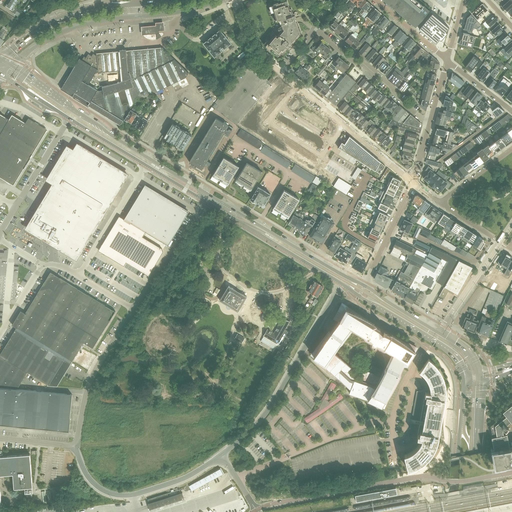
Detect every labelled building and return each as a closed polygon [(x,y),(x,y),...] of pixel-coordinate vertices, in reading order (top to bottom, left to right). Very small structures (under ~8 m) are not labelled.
[(18,1),(16,0),(8,0),(8,1),(5,6),(12,10),(18,1)] [(297,21),(296,18),(294,13),(294,12),(293,12),(293,13),(292,9),(291,8),(290,8),(286,0),(279,3),(278,2),(273,3),(274,5),(269,6),(271,9),(270,10),(269,11),(269,12),(270,14),(269,14),(270,19),(272,18),(274,26),(273,26),(273,29),(274,29),(269,34),(268,33),(266,36),(267,37),(265,39),(265,40),(265,41),(265,42),(263,44),(267,47),(266,48),(270,51),(271,50),(277,56),(281,51),(281,52),(282,52),(283,51),(286,48),(287,48),(288,48),(291,44),(301,32),(298,24),(298,23),(297,21)] [(355,0),(349,7),(351,9),(355,4),(357,6),(362,0),(355,0)] [(357,16),(358,16),(368,3),(364,0),(363,0),(359,6),(361,8),(357,12),(355,15),(357,16)] [(384,0),(390,5),(415,26),(429,10),(418,1),(416,0),(384,0)] [(511,0),(507,0),(508,1),(502,7),(506,12),(511,6),(511,0)] [(373,7),(368,3),(358,16),(360,17),(361,16),(364,18),(367,14),(367,13),(373,7)] [(472,13),(472,14),(477,19),(483,14),(485,16),(489,13),(487,10),(487,9),(487,10),(487,9),(487,8),(483,4),(483,5),(482,4),(478,8),(478,7),(475,10),(476,10),(472,13)] [(366,24),(367,23),(377,11),(374,8),(367,16),(365,18),(367,20),(365,21),(364,23),(366,24)] [(381,14),(377,11),(367,23),(366,24),(368,26),(369,24),(370,22),(372,24),(374,22),(381,14)] [(432,13),(419,29),(436,43),(439,39),(441,41),(447,33),(446,32),(449,28),(432,13)] [(466,23),(464,29),(472,31),(473,28),(476,29),(477,28),(480,26),(481,25),(471,14),(467,18),(466,23)] [(373,33),(386,18),(382,15),(376,23),(374,25),(375,27),(370,34),(371,35),(373,33)] [(489,31),(495,26),(492,24),(494,22),(497,20),(493,15),(485,21),(483,24),(487,29),(489,31)] [(383,29),(390,21),(386,18),(373,33),(375,34),(379,29),(381,31),(383,29)] [(329,26),(334,30),(339,25),(336,23),(338,21),(336,19),(334,21),(329,26)] [(334,30),(338,34),(343,29),(341,27),(342,25),(340,23),(339,25),(334,30)] [(146,28),(141,29),(142,35),(156,33),(156,31),(162,31),(162,24),(146,25),(146,28)] [(498,24),(489,32),(494,38),(497,35),(498,36),(503,32),(501,30),(502,29),(498,24)] [(398,28),(394,25),(382,38),(385,40),(387,37),(390,34),(391,35),(398,28)] [(349,30),(345,27),(343,29),(338,34),(343,39),(348,33),(349,30)] [(221,51),(227,47),(227,46),(230,49),(233,47),(230,43),(231,43),(220,30),(204,43),(214,57),(221,51)] [(388,51),(393,45),(404,33),(400,30),(393,37),(395,39),(391,44),(386,49),(388,51)] [(345,40),(350,44),(357,36),(354,34),(353,33),(350,35),(345,40)] [(408,36),(404,33),(393,45),(395,47),(399,43),(401,44),(408,36)] [(464,46),(466,47),(468,41),(473,43),(474,39),(475,36),(463,33),(462,37),(461,40),(465,41),(464,46)] [(511,39),(507,34),(504,37),(502,35),(496,41),(499,44),(502,42),(505,45),(511,39)] [(357,36),(350,44),(355,48),(360,43),(358,41),(360,39),(357,36)] [(403,52),(413,40),(409,37),(402,45),(404,47),(401,50),(398,54),(400,55),(402,54),(403,52)] [(413,40),(403,52),(402,54),(403,55),(405,54),(408,50),(410,51),(416,43),(413,40)] [(508,58),(511,55),(511,54),(511,53),(510,51),(511,49),(511,41),(507,46),(506,45),(499,52),(500,51),(503,49),(506,52),(504,54),(506,56),(508,58)] [(318,55),(320,53),(326,46),(321,42),(317,46),(316,44),(314,47),(316,49),(313,51),(318,55)] [(371,47),(366,43),(359,52),(364,56),(371,47)] [(407,60),(409,61),(411,58),(421,47),(417,44),(410,52),(412,54),(409,57),(407,60)] [(323,55),(322,56),(321,57),(325,61),(325,60),(327,58),(329,56),(327,54),(330,50),(326,46),(320,53),(323,55)] [(162,47),(96,53),(96,55),(93,53),(91,56),(88,54),(86,57),(84,56),(82,59),(79,58),(61,89),(73,96),(75,93),(90,102),(88,105),(120,125),(121,124),(126,115),(138,95),(140,92),(144,90),(149,94),(150,94),(157,91),(158,94),(163,91),(162,89),(186,77),(189,72),(162,47)] [(409,67),(409,68),(410,68),(416,61),(413,59),(415,57),(417,58),(421,54),(424,50),(421,47),(411,58),(409,61),(406,65),(409,67)] [(378,53),(373,49),(366,58),(371,62),(378,53)] [(439,63),(432,56),(430,55),(427,53),(425,51),(421,55),(424,57),(425,58),(427,60),(426,64),(427,65),(429,65),(429,66),(430,66),(437,68),(438,68),(439,64),(439,63)] [(237,57),(240,61),(246,56),(243,52),(237,57)] [(378,67),(385,59),(380,55),(373,63),(378,68),(378,67)] [(473,56),(465,67),(471,72),(476,65),(478,67),(482,62),(473,56)] [(333,64),(338,68),(344,61),(339,57),(334,62),(333,64)] [(385,59),(378,67),(380,69),(380,70),(381,70),(381,71),(381,72),(382,71),(385,74),(391,67),(386,63),(386,60),(385,59)] [(424,63),(419,60),(416,65),(423,68),(425,64),(424,63)] [(349,65),(344,61),(338,68),(343,73),(344,72),(349,65)] [(489,72),(484,67),(485,65),(483,63),(479,68),(482,70),(477,76),(482,81),(489,72)] [(295,71),(300,76),(308,66),(307,64),(304,67),(303,68),(300,66),(295,71)] [(310,67),(308,66),(300,76),(305,80),(310,74),(307,71),(308,70),(310,67)] [(436,74),(437,68),(430,66),(428,72),(425,81),(422,80),(421,82),(433,85),(436,74)] [(407,79),(406,78),(413,70),(410,68),(409,68),(403,75),(402,77),(395,85),(399,89),(403,92),(407,88),(408,85),(405,82),(407,79)] [(396,69),(394,70),(387,79),(395,85),(402,77),(403,75),(396,69)] [(487,85),(486,86),(491,89),(496,82),(493,79),(496,75),(495,74),(496,74),(495,73),(495,74),(492,72),(493,70),(486,79),(488,76),(489,77),(488,77),(491,79),(489,81),(486,84),(487,85)] [(454,73),(452,72),(450,79),(450,80),(452,82),(456,85),(457,86),(459,88),(464,82),(454,73)] [(355,81),(346,74),(334,88),(331,92),(326,98),(335,106),(355,81)] [(357,90),(360,87),(363,89),(369,82),(364,78),(362,76),(358,81),(349,91),(352,93),(356,88),(357,90)] [(503,78),(498,84),(500,86),(499,87),(494,89),(494,90),(501,96),(509,87),(505,84),(507,81),(503,78)] [(313,87),(319,91),(325,84),(327,82),(325,80),(322,82),(319,80),(313,87)] [(282,82),(273,92),(277,95),(281,91),(284,94),(289,88),(282,82)] [(363,89),(367,93),(372,87),(373,86),(369,82),(363,89)] [(423,88),(432,91),(433,85),(421,82),(421,84),(424,85),(423,88)] [(331,85),(328,88),(325,84),(319,91),(324,96),(329,90),(331,92),(334,88),(334,87),(331,85)] [(463,87),(458,93),(466,99),(474,89),(468,85),(466,89),(463,87)] [(372,87),(367,93),(367,94),(371,98),(377,91),(372,87)] [(376,102),(377,101),(382,95),(381,94),(381,93),(378,90),(377,91),(371,98),(376,102)] [(477,92),(474,95),(473,96),(471,95),(466,100),(469,102),(470,101),(475,105),(482,95),(477,92)] [(272,93),(264,103),(268,106),(271,102),(275,106),(280,100),(272,93)] [(430,96),(418,93),(418,94),(421,95),(420,99),(429,101),(430,96)] [(383,94),(382,95),(377,101),(382,105),(385,108),(391,101),(388,98),(383,94)] [(443,105),(446,106),(446,109),(454,111),(455,107),(452,106),(453,101),(446,95),(443,105)] [(291,96),(288,100),(298,108),(305,101),(299,96),(295,100),(291,96)] [(392,112),(398,105),(395,103),(392,100),(385,109),(384,109),(382,112),(385,115),(388,112),(390,114),(391,112),(392,112)] [(474,108),(475,109),(481,114),(482,115),(484,113),(484,112),(490,105),(485,101),(484,103),(480,100),(477,105),(476,106),(474,108)] [(349,105),(344,101),(339,108),(343,112),(349,105)] [(263,104),(254,114),(258,118),(262,114),(266,117),(270,111),(263,104)] [(303,106),(299,110),(309,118),(316,110),(310,105),(307,109),(303,106)] [(349,115),(354,109),(349,105),(343,112),(348,116),(349,115)] [(398,106),(394,112),(391,115),(394,118),(389,124),(399,127),(401,127),(403,122),(403,123),(410,114),(399,105),(398,106)] [(495,117),(504,111),(498,106),(493,109),(490,107),(486,111),(491,115),(493,114),(495,117)] [(127,122),(128,121),(131,123),(137,114),(133,112),(134,111),(133,111),(135,108),(133,107),(132,110),(131,109),(124,120),(127,122)] [(349,115),(354,119),(360,112),(355,108),(354,109),(349,115)] [(131,124),(137,127),(143,117),(140,115),(139,115),(138,115),(142,110),(140,109),(138,111),(138,112),(131,124)] [(439,112),(438,111),(437,117),(447,120),(450,121),(452,112),(443,110),(443,113),(440,112),(439,112)] [(354,119),(358,123),(364,117),(364,116),(360,112),(354,119)] [(0,132),(8,119),(0,113),(0,132)] [(279,113),(273,122),(280,126),(283,122),(287,124),(290,120),(279,113)] [(25,123),(11,114),(8,119),(0,132),(0,174),(13,154),(8,151),(25,123)] [(314,115),(311,119),(321,127),(327,119),(321,114),(318,118),(314,115)] [(421,128),(423,124),(413,116),(410,114),(403,123),(421,128)] [(150,115),(147,120),(146,119),(143,117),(137,127),(140,129),(141,129),(143,130),(148,121),(149,122),(151,119),(150,118),(152,116),(150,115)] [(358,123),(358,124),(363,128),(365,126),(366,127),(372,121),(370,119),(368,121),(364,117),(358,123)] [(447,120),(437,117),(435,123),(444,126),(445,125),(446,125),(447,120)] [(46,130),(33,121),(28,118),(25,123),(8,151),(13,154),(0,174),(0,177),(13,185),(46,130)] [(216,118),(189,162),(192,163),(191,164),(196,166),(202,169),(206,163),(209,165),(211,162),(207,160),(224,133),(228,136),(233,128),(216,118)] [(477,127),(467,119),(464,129),(473,132),(477,127)] [(291,121),(286,129),(292,134),(295,129),(299,132),(302,128),(291,121)] [(372,121),(366,127),(368,129),(367,131),(372,135),(377,128),(372,124),(374,122),(372,121)] [(420,133),(421,128),(403,123),(403,122),(401,127),(405,129),(420,133)] [(325,124),(322,128),(332,136),(338,128),(332,123),(329,127),(325,124)] [(192,135),(172,124),(164,137),(183,149),(187,144),(188,142),(192,135)] [(260,127),(257,132),(268,139),(273,130),(267,126),(264,130),(260,127)] [(432,144),(437,145),(437,146),(451,150),(453,144),(450,143),(453,134),(453,132),(437,127),(436,127),(435,134),(432,144)] [(372,135),(377,139),(383,132),(378,128),(377,128),(372,135)] [(303,129),(298,137),(304,142),(307,137),(311,140),(314,136),(303,129)] [(484,139),(490,135),(489,134),(486,130),(480,134),(484,139)] [(377,139),(382,143),(387,136),(383,132),(377,139)] [(406,138),(414,140),(415,141),(417,135),(408,132),(406,138)] [(511,140),(511,138),(508,132),(500,138),(506,145),(511,140)] [(272,135),(269,140),(280,147),(286,138),(279,134),(276,138),(272,135)] [(387,136),(382,143),(381,143),(386,147),(389,149),(393,144),(392,143),(391,142),(392,140),(389,138),(390,136),(388,135),(387,136)] [(365,149),(349,136),(344,144),(342,142),(338,148),(358,160),(380,174),(385,166),(381,162),(365,149)] [(316,137),(310,145),(317,149),(319,145),(324,148),(326,144),(316,137)] [(500,149),(503,147),(506,145),(500,137),(494,141),(500,149)] [(405,138),(404,144),(413,146),(414,140),(406,138),(405,138)] [(496,152),(500,149),(494,141),(489,146),(495,153),(496,152)] [(285,143),(282,148),(293,155),(298,146),(292,142),(289,146),(285,143)] [(127,174),(77,144),(74,151),(67,147),(55,167),(62,170),(27,228),(29,229),(29,230),(31,231),(39,236),(42,238),(42,237),(47,241),(49,242),(59,248),(76,258),(127,174)] [(413,146),(404,144),(402,150),(403,150),(411,152),(413,146)] [(430,154),(432,155),(435,156),(436,153),(439,154),(440,149),(436,148),(436,146),(430,144),(428,154),(430,154)] [(495,153),(489,146),(488,144),(482,149),(489,157),(492,155),(495,154),(495,153)] [(290,163),(263,147),(260,152),(287,168),(290,163)] [(482,148),(481,149),(480,149),(481,149),(477,152),(477,153),(478,153),(484,161),(485,160),(487,158),(488,159),(488,158),(489,158),(489,157),(482,149),(482,148)] [(297,152),(294,156),(305,163),(311,154),(304,150),(301,154),(297,152)] [(403,150),(402,150),(400,156),(401,157),(401,156),(403,157),(402,161),(404,163),(408,164),(409,159),(410,159),(412,153),(411,152),(403,150)] [(483,162),(484,161),(478,153),(477,153),(473,157),(479,165),(480,165),(483,162)] [(238,166),(233,163),(229,161),(223,157),(212,176),(219,180),(220,177),(222,179),(221,181),(227,185),(238,166)] [(479,165),(473,157),(468,160),(474,168),(479,165)] [(310,160),(307,164),(318,171),(323,162),(317,158),(314,162),(310,160)] [(474,168),(468,160),(463,164),(469,172),(474,168)] [(247,162),(236,181),(242,185),(243,183),(245,184),(244,186),(250,190),(262,171),(247,162)] [(463,164),(458,168),(464,176),(465,176),(464,176),(468,173),(469,173),(469,172),(463,164)] [(314,177),(294,165),(291,170),(311,182),(314,177)] [(424,179),(429,182),(429,183),(436,174),(433,171),(433,170),(428,166),(425,171),(428,173),(424,178),(424,179)] [(362,170),(359,168),(352,178),(355,180),(362,170)] [(464,176),(458,168),(453,172),(459,180),(464,176)] [(435,187),(442,178),(436,174),(429,183),(429,182),(429,183),(429,184),(430,184),(433,187),(434,187),(434,188),(435,187)] [(388,181),(389,182),(389,181),(398,186),(401,180),(390,175),(388,181)] [(339,178),(333,186),(346,194),(351,186),(339,178)] [(440,191),(441,191),(444,186),(447,188),(451,184),(446,180),(445,180),(442,178),(435,187),(440,191)] [(387,187),(396,191),(398,186),(389,181),(389,182),(387,186),(387,187)] [(317,186),(312,183),(308,190),(313,193),(317,186)] [(125,219),(130,223),(143,231),(166,245),(167,245),(170,239),(171,239),(188,211),(166,198),(165,200),(160,197),(161,195),(156,192),(145,186),(125,219)] [(387,187),(387,186),(386,186),(383,191),(394,196),(396,191),(387,187)] [(262,207),(265,206),(264,204),(270,194),(258,187),(250,199),(255,202),(256,201),(262,205),(262,207)] [(299,199),(293,196),(290,194),(284,190),(273,209),(279,213),(281,210),(283,212),(281,214),(288,218),(299,199)] [(381,196),(391,201),(394,196),(383,191),(381,196)] [(412,201),(419,206),(424,200),(417,194),(417,195),(415,195),(412,201)] [(378,201),(380,202),(389,206),(391,201),(381,196),(378,201)] [(424,200),(419,206),(418,208),(421,211),(418,214),(421,216),(430,204),(424,200)] [(386,212),(389,206),(380,202),(378,208),(386,212)] [(432,218),(430,220),(434,223),(441,213),(437,210),(435,209),(435,208),(431,206),(426,213),(432,218)] [(375,216),(385,221),(388,215),(377,210),(375,216)] [(293,227),(301,214),(299,213),(298,214),(295,212),(294,215),(290,220),(288,223),(293,227)] [(293,227),(299,230),(307,217),(304,215),(305,213),(303,212),(301,214),(293,227)] [(443,213),(438,222),(444,226),(450,218),(443,213)] [(314,214),(311,219),(307,217),(299,230),(300,230),(300,231),(300,232),(300,233),(303,234),(304,234),(305,234),(306,234),(311,226),(312,226),(315,220),(318,216),(314,214)] [(375,216),(374,215),(371,220),(383,226),(385,221),(375,216)] [(116,228),(104,248),(109,252),(107,256),(124,266),(126,262),(148,276),(163,252),(162,248),(141,235),(143,231),(130,223),(125,219),(119,216),(113,226),(116,228)] [(314,228),(310,234),(309,236),(322,244),(323,242),(327,235),(326,235),(334,222),(323,216),(315,228),(314,228)] [(450,231),(450,230),(455,221),(450,218),(444,226),(444,227),(450,231)] [(369,226),(372,227),(380,231),(383,226),(371,220),(369,226)] [(403,223),(402,225),(401,226),(402,226),(400,229),(404,231),(403,234),(408,236),(409,233),(408,232),(412,224),(405,220),(404,220),(403,223)] [(456,234),(462,225),(455,221),(450,230),(456,234)] [(456,234),(462,238),(468,229),(462,225),(456,234)] [(378,236),(380,231),(372,227),(370,232),(378,236)] [(430,234),(431,233),(421,228),(419,232),(419,234),(427,238),(430,234)] [(462,239),(467,242),(473,232),(468,229),(462,238),(462,239)] [(375,241),(378,236),(370,232),(367,231),(365,236),(375,241)] [(473,232),(467,242),(472,245),(473,244),(478,236),(473,232)] [(343,238),(336,234),(327,248),(334,252),(343,238)] [(484,239),(478,236),(473,244),(480,249),(485,242),(483,241),(484,239)] [(340,248),(335,256),(339,258),(339,259),(341,260),(342,261),(342,260),(346,263),(347,262),(348,260),(351,262),(351,261),(353,258),(356,254),(354,253),(361,242),(356,239),(350,249),(349,250),(350,251),(349,253),(344,250),(340,248)] [(394,247),(391,251),(390,254),(398,258),(400,253),(407,256),(405,261),(409,263),(414,265),(420,268),(425,259),(415,253),(416,249),(396,240),(393,246),(394,247)] [(416,240),(414,245),(428,252),(430,247),(416,240)] [(428,287),(429,287),(432,289),(436,281),(445,285),(459,261),(432,247),(425,259),(420,268),(414,279),(428,287)] [(353,264),(352,266),(356,268),(356,269),(357,269),(357,270),(358,270),(362,272),(367,264),(361,260),(363,257),(357,253),(356,254),(353,258),(356,260),(353,264)] [(501,257),(497,263),(505,269),(511,259),(510,259),(511,256),(506,253),(506,254),(503,258),(501,257)] [(444,299),(448,291),(449,290),(457,294),(472,267),(459,261),(445,285),(439,296),(440,295),(441,296),(441,297),(444,298),(443,298),(444,299)] [(399,295),(400,296),(404,298),(409,289),(414,279),(420,268),(414,265),(409,263),(404,273),(401,272),(394,284),(391,290),(392,291),(398,294),(399,295)] [(391,286),(393,283),(395,279),(391,277),(391,278),(388,277),(389,275),(387,274),(388,271),(388,270),(381,266),(379,270),(378,272),(375,278),(375,280),(379,283),(380,283),(381,284),(382,285),(386,287),(387,286),(388,284),(391,286)] [(16,327),(15,330),(71,364),(72,361),(80,348),(82,346),(83,343),(93,348),(115,311),(50,272),(25,313),(21,310),(12,325),(16,327)] [(413,302),(420,289),(421,290),(422,290),(423,290),(424,290),(425,290),(426,289),(427,289),(427,288),(428,287),(414,279),(409,289),(404,298),(412,302),(412,303),(412,302),(413,302)] [(317,283),(313,281),(311,285),(309,287),(310,287),(308,291),(307,292),(309,293),(310,292),(313,294),(318,284),(317,283)] [(323,287),(320,285),(318,284),(313,294),(316,295),(315,296),(317,297),(317,296),(319,293),(320,293),(321,290),(323,287)] [(242,305),(243,304),(247,297),(228,286),(220,300),(227,304),(228,307),(231,307),(238,311),(242,305)] [(383,406),(404,361),(407,363),(413,353),(416,347),(415,347),(410,344),(409,343),(405,344),(395,338),(394,337),(389,334),(389,332),(384,329),(384,330),(381,328),(380,329),(375,326),(372,324),(342,305),(337,313),(334,317),(334,318),(338,321),(318,347),(313,354),(312,355),(313,356),(324,364),(340,379),(350,389),(349,393),(370,400),(383,406)] [(473,333),(474,333),(474,332),(475,332),(479,322),(478,322),(479,320),(473,318),(474,316),(467,313),(466,317),(465,317),(461,327),(467,330),(467,329),(469,330),(470,331),(470,330),(470,331),(470,332),(471,332),(472,332),(473,332),(473,333)] [(483,333),(486,334),(488,335),(492,325),(493,322),(488,320),(487,323),(483,322),(484,320),(485,317),(482,316),(478,327),(479,327),(479,328),(478,331),(478,332),(478,333),(480,334),(481,333),(482,333),(482,332),(484,333),(483,333)] [(280,346),(288,332),(285,329),(289,322),(283,318),(274,333),(267,329),(263,336),(280,346)] [(506,344),(507,344),(507,343),(509,339),(511,332),(511,322),(511,323),(507,321),(499,340),(498,341),(504,343),(505,343),(506,343),(506,344)] [(63,376),(64,374),(68,368),(71,364),(15,330),(0,354),(0,386),(17,388),(27,372),(42,381),(49,385),(57,386),(63,376)] [(244,338),(237,334),(234,339),(241,343),(244,338)] [(422,463),(422,462),(421,461),(422,460),(424,459),(425,458),(426,457),(427,456),(428,455),(429,453),(430,452),(431,451),(432,449),(433,448),(433,446),(434,445),(434,443),(435,442),(435,440),(436,439),(436,437),(433,436),(434,434),(437,434),(444,435),(444,434),(443,422),(443,421),(443,413),(443,412),(443,410),(444,407),(444,404),(444,402),(444,401),(444,402),(440,401),(440,398),(443,399),(443,397),(444,396),(444,394),(444,392),(444,391),(444,389),(444,387),(443,386),(443,384),(443,383),(442,381),(442,380),(441,378),(441,377),(440,375),(439,374),(439,372),(438,371),(439,370),(438,368),(437,366),(435,364),(434,363),(432,361),(430,360),(428,358),(419,371),(422,373),(424,374),(425,376),(427,379),(427,380),(428,381),(429,382),(429,383),(429,385),(430,386),(430,387),(430,388),(430,390),(430,391),(430,392),(425,391),(417,438),(422,438),(421,440),(421,441),(420,442),(420,443),(419,445),(418,446),(417,447),(416,448),(415,449),(414,450),(412,451),(411,452),(410,452),(409,453),(408,453),(407,454),(405,454),(404,455),(408,469),(410,469),(411,468),(413,468),(414,467),(416,467),(417,466),(419,465),(420,464),(421,463),(422,463)] [(319,408),(304,419),(307,423),(343,398),(340,393),(337,395),(338,396),(337,397),(336,396),(328,402),(327,400),(332,392),(330,391),(331,390),(333,391),(336,385),(331,382),(317,406),(319,407),(319,408)] [(0,387),(0,424),(17,426),(32,427),(61,430),(69,431),(70,418),(72,395),(48,392),(0,387)] [(421,391),(417,390),(409,436),(413,436),(421,391)] [(511,403),(502,412),(505,414),(490,426),(492,437),(491,437),(494,451),(509,448),(507,434),(503,435),(503,431),(504,429),(505,431),(508,427),(506,426),(511,422),(511,421),(511,403)] [(511,447),(509,448),(494,451),(492,451),(495,468),(505,466),(511,464),(511,447)] [(0,456),(0,503),(1,503),(0,488),(0,474),(13,474),(14,488),(24,487),(24,493),(33,493),(30,454),(0,456)] [(220,468),(188,486),(192,491),(223,474),(220,468)] [(59,488),(42,491),(45,506),(65,502),(62,487),(59,488)] [(356,502),(396,494),(397,494),(396,488),(394,488),(355,495),(355,496),(356,502)] [(182,492),(181,493),(168,497),(167,493),(157,497),(158,500),(147,503),(149,509),(184,498),(183,496),(182,492)]
